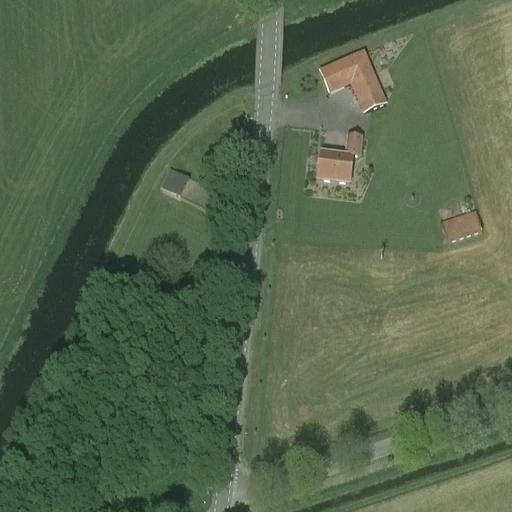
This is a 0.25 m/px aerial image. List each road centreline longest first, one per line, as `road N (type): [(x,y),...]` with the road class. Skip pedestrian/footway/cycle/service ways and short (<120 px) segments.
road 1 (tertiary): [(224,493),(271,0)]
road 2 (unclassified): [(511,405),(257,491),(224,493)]
